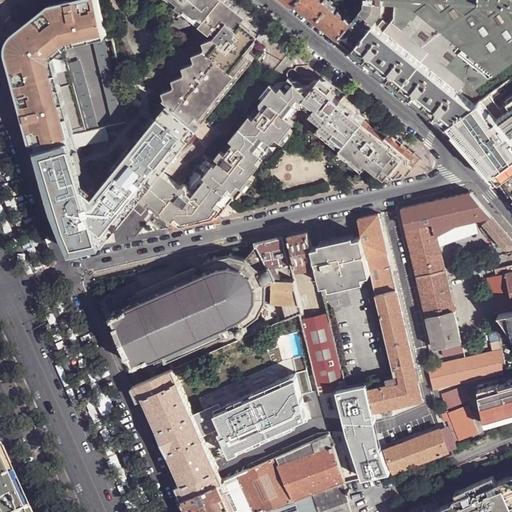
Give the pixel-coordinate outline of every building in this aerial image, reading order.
[(9,48),(10,53),(29,121),(33,120),(34,126),(37,140),(40,140),(68,133),(74,132),(87,129),(72,60),(56,63),(54,53),(67,43),(95,37),(105,34),(107,34),(99,0),(71,0),(52,4),(18,32),(13,36),(10,41),(9,48)] [(255,27),(246,19),(248,16),(228,0),(221,0),(201,25),(211,33),(215,29),(219,33),(216,36),(163,99),(169,103),(191,122),(197,116),(204,121),(256,58),(249,53),(257,44),(251,39),(251,31),(255,27)] [(170,0),(201,25),(221,0),(170,0)] [(297,0),(295,3),(309,14),(317,21),(329,5),(325,2),(324,1),(322,0),(297,0)] [(351,23),(339,38),(352,50),(358,43),(373,23),(383,12),(383,3),(383,0),(365,0),(365,5),(351,23)] [(511,1),(490,0),(383,0),(383,3),(396,4),(411,5),(496,74),(511,61),(511,1)] [(411,5),(396,4),(395,18),(392,21),(466,81),(476,88),(496,74),(411,5)] [(329,5),(317,21),(330,31),(339,38),(351,23),(347,20),(346,18),(343,16),(338,12),(335,10),(333,8),(329,5)] [(383,20),(378,27),(384,31),(389,25),(383,20)] [(466,81),(392,21),(389,25),(384,31),(458,91),(460,89),(466,81)] [(373,23),(358,43),(453,120),(461,114),(474,104),(461,93),(458,91),(384,31),(378,27),(373,23)] [(105,34),(95,37),(115,122),(125,120),(105,34)] [(358,43),(352,50),(368,62),(372,65),(398,87),(403,90),(438,118),(443,122),(446,125),(450,122),(453,120),(358,43)] [(72,60),(87,129),(97,126),(81,58),(72,60)] [(415,167),(422,159),(414,153),(415,152),(404,143),(399,148),(392,143),(390,145),(362,122),(364,119),(358,114),(357,105),(345,95),(340,101),(333,96),(334,95),(329,91),(333,86),(321,75),(310,88),(309,88),(309,94),(299,105),(305,105),(312,111),(310,113),(322,123),(317,129),(341,148),(339,150),(362,169),(367,164),(385,178),(391,171),(400,170),(402,168),(407,172),(414,166),(415,167)] [(295,121),(290,117),(299,105),(309,94),(289,77),(280,89),(275,85),(266,97),(262,101),(262,105),(266,108),(258,119),(253,116),(252,114),(232,138),(234,140),(238,143),(229,154),(225,150),(223,149),(213,161),(206,155),(183,184),(165,169),(144,195),(142,197),(159,211),(177,226),(218,217),(234,197),(227,192),(223,189),(227,184),(231,187),(233,188),(238,183),(242,185),(252,173),(261,162),(257,159),(276,135),(280,139),(290,127),(295,121)] [(272,83),(262,94),(266,97),(275,85),(272,83)] [(511,95),(486,114),(489,118),(511,101),(511,95)] [(453,120),(450,122),(483,158),(499,180),(503,178),(511,170),(511,101),(489,118),(486,114),(478,102),(474,104),(461,114),(453,120)] [(140,190),(144,195),(165,169),(169,164),(198,127),(191,122),(169,103),(101,186),(95,182),(96,182),(96,179),(95,176),(92,175),(89,176),(88,178),(80,173),(72,145),(68,133),(40,140),(43,153),(40,154),(46,173),(60,218),(64,230),(75,216),(85,223),(98,208),(108,217),(121,202),(126,207),(140,190)] [(266,108),(262,105),(253,116),(258,119),(266,108)] [(483,158),(450,122),(446,125),(478,162),(496,183),(499,180),(483,158)] [(284,141),(293,129),(290,127),(280,139),(284,141)] [(78,143),(74,132),(68,133),(72,145),(78,143)] [(404,143),(397,137),(392,143),(399,148),(404,143)] [(238,143),(234,140),(225,150),(229,154),(238,143)] [(511,170),(503,178),(511,188),(511,170)] [(246,188),(256,176),(252,173),(242,185),(246,188)] [(511,190),(511,188),(503,178),(499,180),(509,192),(511,190)] [(403,208),(428,316),(455,310),(440,242),(435,222),(476,219),(479,219),(492,215),(472,192),(403,208)] [(426,396),(384,212),(380,213),(389,252),(397,289),(415,363),(422,398),(426,396)] [(389,252),(380,213),(359,218),(361,223),(363,234),(363,236),(368,257),(389,252)] [(511,238),(492,215),(479,219),(502,246),(505,248),(510,249),(511,248),(511,238)] [(476,219),(435,222),(440,242),(479,234),(476,219)] [(313,245),(310,234),(309,229),(290,234),(298,268),(316,263),(313,248),(313,245)] [(288,264),(291,264),(284,235),(257,241),(258,243),(269,267),(272,266),(272,268),(278,266),(288,264)] [(321,245),(355,238),(355,235),(320,242),(321,245)] [(364,275),(372,273),(372,272),(368,257),(363,236),(355,238),(321,245),(313,248),(316,263),(319,273),(320,279),(321,283),(322,285),(330,283),(364,275)] [(269,267),(258,243),(247,256),(249,257),(248,257),(248,258),(258,267),(260,266),(261,268),(260,269),(261,270),(269,267)] [(220,250),(202,254),(206,262),(209,261),(208,259),(211,259),(215,258),(214,256),(217,255),(217,257),(221,256),(220,250)] [(195,267),(193,267),(153,285),(139,292),(140,293),(137,294),(127,299),(130,307),(128,307),(127,305),(125,306),(125,307),(124,307),(147,359),(148,358),(148,359),(151,358),(150,355),(151,355),(155,362),(165,357),(168,356),(169,358),(205,342),(223,333),(224,333),(224,331),(225,330),(230,328),(230,329),(232,328),(233,329),(238,327),(247,323),(257,315),(259,317),(260,314),(259,313),(265,301),(267,302),(267,300),(266,299),(267,285),(268,285),(268,283),(266,284),(266,282),(261,270),(260,269),(261,268),(260,266),(258,267),(248,258),(248,257),(247,257),(234,254),(234,253),(231,252),(231,254),(221,256),(217,257),(217,255),(214,256),(215,258),(211,259),(208,259),(209,261),(206,262),(204,263),(204,265),(203,265),(203,266),(198,268),(197,268),(195,268),(195,267)] [(202,254),(189,257),(190,260),(192,265),(193,267),(195,267),(195,268),(197,268),(198,268),(203,266),(203,265),(204,265),(204,263),(206,262),(202,254)] [(261,270),(266,282),(276,277),(272,268),(272,266),(269,267),(261,270)] [(276,277),(283,277),(278,266),(272,268),(276,277)] [(495,268),(497,275),(502,274),(507,273),(509,273),(508,266),(495,268)] [(500,313),(511,309),(511,294),(509,284),(504,285),(502,274),(497,275),(492,276),(500,313)] [(365,280),(364,275),(330,283),(331,287),(365,280)] [(283,302),(287,317),(300,311),(303,310),(295,279),(283,277),(276,277),(266,282),(266,284),(268,283),(268,285),(267,285),(266,299),(267,300),(267,302),(283,302)] [(317,299),(325,297),(323,289),(315,292),(317,299)] [(395,367),(398,367),(415,363),(397,289),(377,294),(395,367)] [(312,316),(328,311),(325,297),(317,299),(309,301),(312,316)] [(139,362),(147,359),(124,307),(116,311),(116,310),(114,311),(112,311),(111,313),(113,314),(111,315),(113,318),(114,317),(117,324),(116,325),(117,328),(119,327),(119,328),(119,327),(120,330),(120,331),(119,332),(120,335),(121,335),(125,343),(124,343),(125,346),(127,346),(128,346),(129,349),(128,349),(127,350),(128,354),(129,353),(132,360),(131,360),(133,363),(135,363),(134,365),(136,365),(137,363),(137,364),(140,363),(139,362)] [(511,309),(500,313),(495,314),(501,345),(511,342),(511,309)] [(455,310),(428,316),(435,347),(441,346),(444,357),(466,352),(455,310)] [(316,378),(319,391),(337,388),(346,386),(328,311),(312,316),(305,317),(302,318),(306,337),(307,341),(311,360),(316,378)] [(249,328),(247,323),(238,327),(240,332),(248,328),(249,328)] [(503,350),(505,362),(508,377),(503,378),(476,384),(485,423),(511,415),(511,342),(501,345),(502,349),(502,350),(503,350)] [(502,350),(502,349),(434,365),(429,367),(434,388),(438,387),(502,372),(500,363),(505,362),(503,350),(502,350)] [(373,410),(422,398),(415,363),(398,367),(399,374),(397,375),(396,374),(385,377),(382,378),(383,385),(370,389),(369,389),(372,403),(373,410)] [(144,395),(178,380),(173,368),(170,369),(132,386),(138,399),(145,396),(144,395)] [(219,402),(193,414),(202,434),(219,427),(230,454),(240,450),(238,447),(293,423),(307,417),(295,373),(251,393),(252,396),(222,409),(221,406),(219,402)] [(184,483),(218,468),(202,434),(193,414),(178,380),(144,395),(145,396),(165,442),(184,483)] [(368,384),(367,381),(346,386),(337,388),(347,429),(363,474),(390,468),(382,443),(373,410),(372,403),(369,389),(368,384)] [(465,385),(442,395),(448,410),(472,400),(465,385)] [(221,406),(222,409),(252,396),(251,393),(221,406)] [(468,405),(449,413),(460,442),(480,434),(468,405)] [(238,447),(240,450),(294,426),(293,423),(238,447)] [(450,449),(458,446),(449,424),(440,428),(449,450),(450,449)] [(410,465),(449,450),(440,428),(421,435),(385,448),(394,471),(410,465)] [(313,492),(346,480),(329,433),(320,437),(278,456),(296,498),(314,492),(313,492)] [(254,511),(259,511),(296,498),(278,456),(277,456),(238,473),(254,511)] [(0,511),(13,511),(23,508),(16,493),(13,486),(10,479),(0,457),(0,511)] [(410,465),(394,471),(396,476),(404,473),(412,469),(410,465)] [(219,482),(223,480),(218,468),(184,483),(177,486),(182,498),(219,482)] [(254,511),(238,473),(234,475),(231,476),(223,480),(219,482),(232,511),(254,511)] [(511,477),(507,476),(496,480),(493,473),(484,477),(455,490),(458,497),(444,504),(447,511),(494,511),(498,510),(511,503),(511,477)] [(353,511),(349,494),(346,481),(346,480),(313,492),(321,511),(353,511)] [(232,511),(219,482),(182,498),(186,508),(188,511),(232,511)] [(321,511),(313,492),(314,492),(296,498),(259,511),(321,511)]
